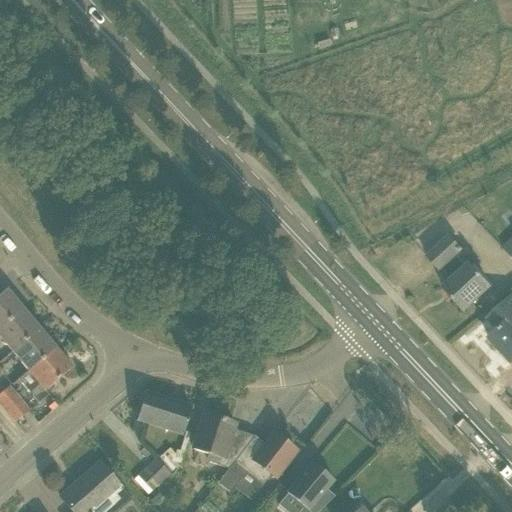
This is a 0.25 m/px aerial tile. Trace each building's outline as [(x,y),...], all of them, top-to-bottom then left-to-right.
[(449,237),(427,257),(439,271),(441,269),(452,281),(443,289),(464,311),(490,288),(469,265),(466,267),(456,256),(461,250),(449,237)] [(511,238),(503,247),(511,256),(511,238)] [(7,291),(6,290),(0,295),(0,328),(22,310),(7,291)] [(489,339),(511,364),(511,363),(511,296),(488,318),(499,330),(489,339)] [(39,329),(22,310),(0,328),(0,338),(12,352),(39,329)] [(17,379),(18,380),(55,349),(39,329),(12,352),(27,371),(17,379)] [(55,349),(18,380),(38,404),(49,395),(45,391),(72,368),(71,367),(71,368),(55,349)] [(21,428),(16,422),(12,417),(25,406),(9,387),(0,394),(0,404),(20,429),(21,428)] [(182,435),(191,408),(145,392),(136,421),(182,435)] [(368,399),(352,417),(372,435),(388,417),(368,399)] [(210,414),(208,415),(204,414),(192,449),(207,454),(206,458),(208,463),(228,469),(254,439),(255,438),(254,437),(232,430),(234,424),(221,420),(220,417),(210,414)] [(246,471),(262,484),(269,475),(275,479),(296,451),(274,434),(264,447),(254,439),(228,469),(217,483),(229,493),(246,471)] [(147,496),(163,481),(170,474),(155,459),(138,477),(133,481),(147,496)] [(311,463),(286,493),(307,511),(333,481),(311,463)] [(121,488),(99,464),(80,481),(81,482),(62,498),(61,497),(60,498),(72,511),(118,511),(107,500),(121,488)] [(157,488),(148,497),(146,498),(153,505),(164,495),(157,488)]
